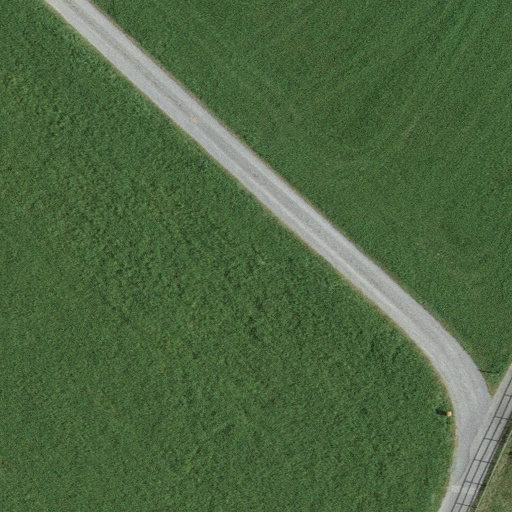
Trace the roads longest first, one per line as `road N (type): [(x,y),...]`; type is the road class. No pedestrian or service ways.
road 1 (track): [(67,0),(456,367),(484,432)]
road 2 (track): [(511,372),(452,511)]
